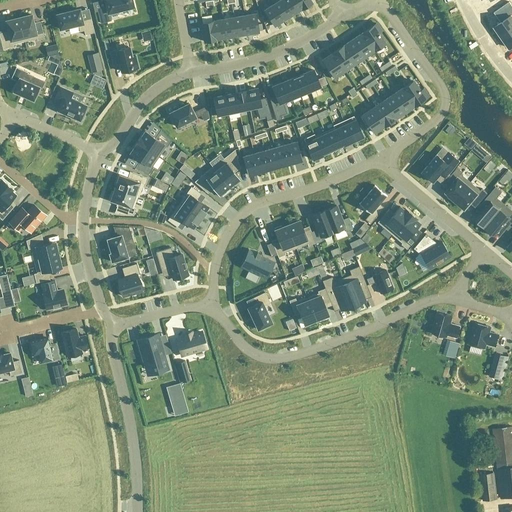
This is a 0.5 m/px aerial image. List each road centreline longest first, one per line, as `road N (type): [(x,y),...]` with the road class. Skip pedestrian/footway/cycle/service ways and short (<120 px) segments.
road 1 (residential): [(210,310),(244,349),(278,359),(433,300),(458,301)]
road 2 (residential): [(210,310),(217,257),(242,214),(382,156)]
road 3 (residential): [(382,156),(437,119),(445,96),(374,4)]
road 4 (residential): [(113,326),(137,511)]
road 5 (residential): [(192,72),(273,54),(340,14)]
road 6 (residential): [(382,156),(482,258)]
road 7 (residential): [(192,72),(145,99),(101,155)]
